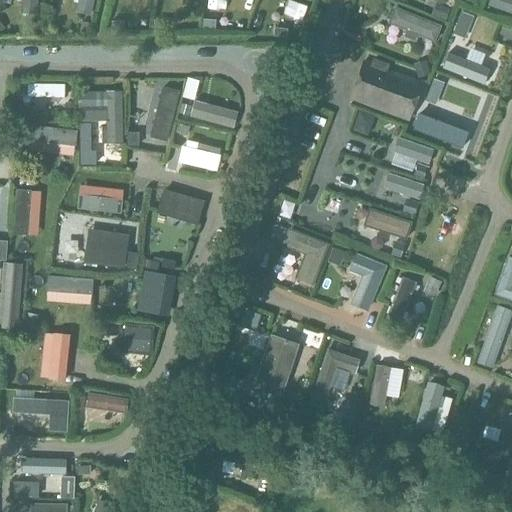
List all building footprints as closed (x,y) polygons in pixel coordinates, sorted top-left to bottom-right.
[(37,14),(37,0),(21,0),(20,13),(37,14)] [(511,0),(490,0),(488,8),(511,16),(511,0)] [(434,59),(441,42),(389,21),(382,38),(434,59)] [(364,61),(349,99),(408,121),(422,84),(385,70),(387,65),(373,59),(371,64),(364,61)] [(162,88),(149,138),(166,142),(178,92),(162,88)] [(106,92),(79,92),(79,108),(106,108),(106,127),(101,127),(101,135),(106,136),(107,144),(122,144),(122,92),(106,92)] [(24,97),(23,111),(60,111),(61,98),(24,97)] [(195,102),(190,118),(232,130),(237,114),(195,102)] [(182,147),(178,162),(215,171),(219,156),(195,151),(197,144),(186,142),(185,148),(182,147)] [(95,166),(95,152),(90,152),(80,152),(80,166),(95,166)] [(80,195),(78,209),(118,214),(120,200),(80,195)] [(26,227),(26,237),(49,237),(49,228),(26,227)] [(288,230),(282,245),(305,254),(295,279),(312,286),(328,245),(288,230)] [(86,247),(83,262),(123,268),(128,236),(113,234),(110,251),(86,247)] [(367,311),(385,267),(355,255),(349,271),(362,277),(351,304),(367,311)] [(511,259),(507,257),(494,295),(511,301),(511,259)] [(20,330),(25,264),(8,263),(3,329),(20,330)] [(143,272),(135,311),(168,317),(176,278),(143,272)] [(492,369),(511,312),(496,307),(476,363),(492,369)] [(120,354),(152,356),(153,326),(122,325),(120,354)] [(270,335),(254,382),(282,391),(298,345),(270,335)] [(354,373),(358,361),(327,350),(316,385),(328,389),(335,367),(354,373)] [(440,397),(443,388),(428,383),(416,426),(430,430),(437,406),(441,407),(443,398),(440,397)] [(26,399),(25,413),(49,415),(49,430),(65,431),(66,402),(26,399)] [(480,439),(485,423),(471,419),(463,448),(499,458),(502,445),(480,439)] [(256,466),(258,453),(222,447),(220,461),(242,464),(241,475),(251,477),(253,466),(256,466)] [(25,458),(25,473),(64,475),(65,460),(25,458)] [(71,489),(71,477),(31,475),(30,488),(71,489)] [(378,511),(407,511),(409,507),(373,496),(369,509),(378,511)] [(30,500),(30,511),(67,511),(67,500),(30,500)]
